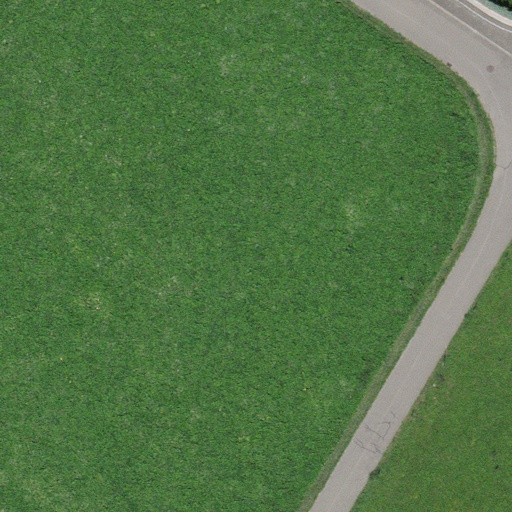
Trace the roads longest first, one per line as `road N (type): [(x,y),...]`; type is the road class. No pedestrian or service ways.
road 1 (residential): [(511,220),(337,511)]
road 2 (residential): [(511,75),(397,0)]
